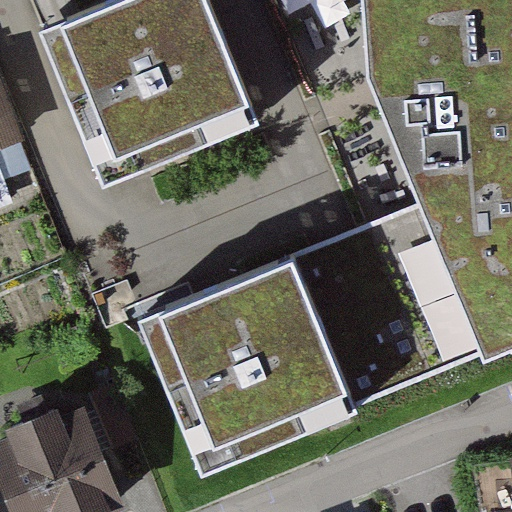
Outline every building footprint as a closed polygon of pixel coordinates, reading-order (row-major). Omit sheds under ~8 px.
[(210,0),(114,0),(39,31),(104,191),(263,129),(210,0)] [(478,365),(511,354),(511,0),(358,0),(365,71),(478,365)] [(0,151),(21,144),(0,88),(0,151)] [(366,420),(297,250),(132,317),(201,487),(366,420)] [(0,420),(0,501),(3,511),(108,511),(128,505),(86,390),(0,420)]
